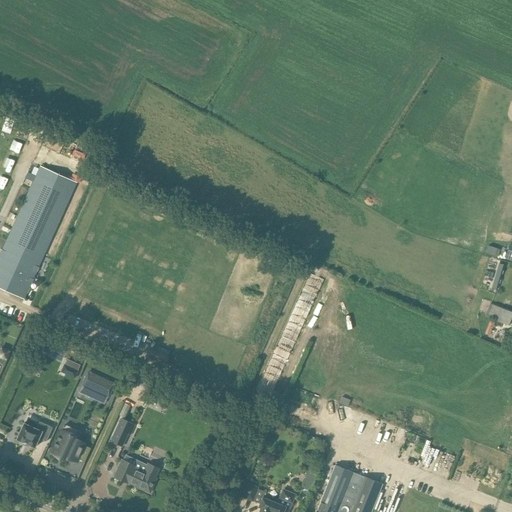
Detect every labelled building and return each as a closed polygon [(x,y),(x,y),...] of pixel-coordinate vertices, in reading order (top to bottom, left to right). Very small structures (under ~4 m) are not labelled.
[(76,182),(40,165),(0,252),(0,287),(23,298),(76,182)] [(74,173),(71,177),(78,182),(81,177),(74,173)] [(98,308),(135,207),(114,200),(74,308),(81,311),(84,303),(98,308)] [(183,230),(142,330),(167,340),(209,240),(183,230)] [(488,246),(486,252),(498,255),(499,248),(488,246)] [(498,262),(493,288),(500,290),(505,264),(498,262)] [(324,279),(309,273),(255,390),(270,397),(324,279)] [(502,308),(490,303),(485,317),(497,321),(502,308)] [(491,319),(485,334),(489,335),(490,336),(493,327),(495,321),(491,319)] [(169,356),(154,350),(151,359),(166,365),(169,356)] [(64,364),(61,372),(75,378),(78,370),(64,364)] [(83,385),(91,389),(100,393),(108,396),(114,384),(88,372),(83,385)] [(143,373),(137,386),(146,390),(152,377),(143,373)] [(493,401),(489,410),(503,415),(507,406),(511,408),(511,389),(497,384),(491,400),(493,401)] [(468,417),(464,427),(477,432),(480,426),(472,423),(474,419),(468,417)] [(131,423),(120,418),(110,441),(121,446),(131,423)] [(37,428),(31,426),(31,425),(29,424),(28,425),(24,423),(17,439),(35,447),(39,438),(46,441),(53,427),(40,421),(37,428)] [(54,446),(51,453),(59,456),(59,457),(60,457),(60,456),(63,457),(62,458),(63,458),(65,459),(67,456),(69,457),(77,461),(78,459),(84,444),(74,440),(76,437),(75,437),(73,436),(73,435),(70,433),(69,434),(62,431),(65,426),(64,425),(62,431),(61,432),(59,437),(58,437),(57,440),(56,443),(55,443),(54,446)] [(122,459),(114,477),(150,493),(157,478),(155,477),(159,468),(148,463),(147,465),(126,456),(124,460),(122,459)] [(368,511),(380,482),(335,464),(315,511),(368,511)] [(259,487),(244,481),(239,496),(253,502),(259,487)] [(264,508),(261,511),(288,511),(292,502),(296,494),(286,490),(282,491),(280,497),(278,503),(265,497),(261,507),(264,508)]
